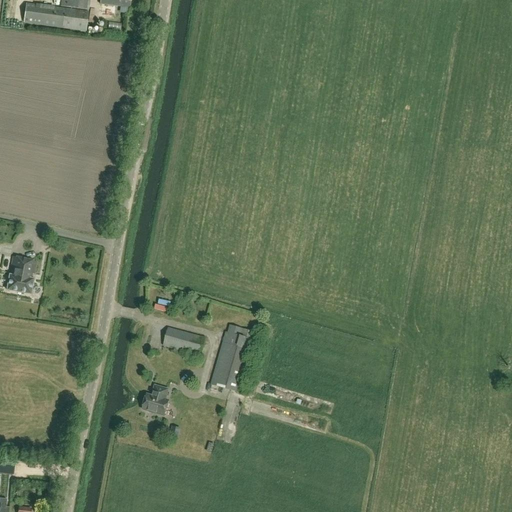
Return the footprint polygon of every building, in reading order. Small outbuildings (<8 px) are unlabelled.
[(88,11),(89,0),(61,0),(61,7),(88,11)] [(100,0),(100,5),(130,8),(130,0),(100,0)] [(24,24),(59,29),(86,32),(88,13),(62,9),(26,4),(24,24)] [(30,295),(36,263),(13,258),(6,290),(30,295)] [(226,332),(211,385),(240,393),(255,341),(251,340),(253,332),(230,326),(228,333),(226,332)] [(205,339),(168,329),(163,347),(200,357),(205,339)] [(165,400),(167,390),(155,387),(153,394),(155,394),(154,397),(147,395),(142,410),(164,416),(168,401),(165,400)] [(175,418),(174,429),(181,430),(182,419),(175,418)] [(210,444),(216,446),(218,437),(212,435),(210,444)] [(0,511),(30,511),(31,510),(19,508),(18,511),(6,511),(7,500),(0,499),(0,511)]
